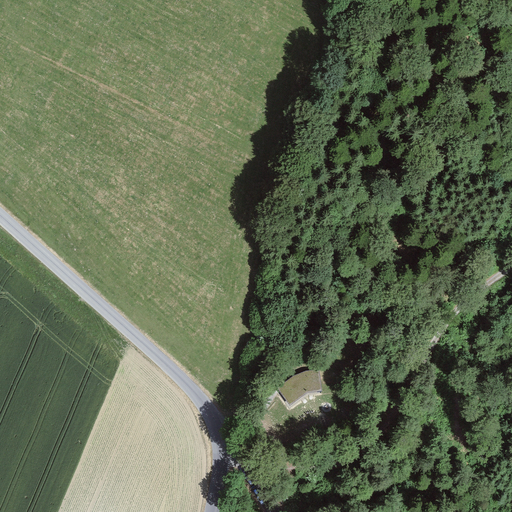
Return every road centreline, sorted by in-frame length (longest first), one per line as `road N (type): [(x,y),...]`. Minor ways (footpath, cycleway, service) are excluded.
road 1 (track): [(511,266),(442,329),(379,435),(354,456),(295,468),(244,462)]
road 2 (tertiary): [(223,445),(203,401),(0,215)]
